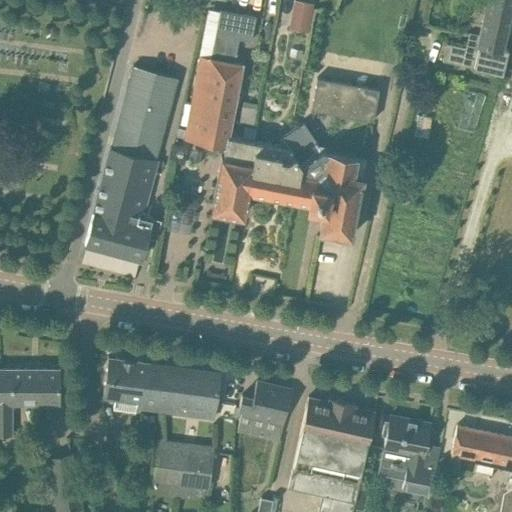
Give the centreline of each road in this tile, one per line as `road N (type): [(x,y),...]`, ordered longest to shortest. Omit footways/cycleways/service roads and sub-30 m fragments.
road 1 (unclassified): [(511,375),(62,295)]
road 2 (residential): [(62,295),(135,1)]
